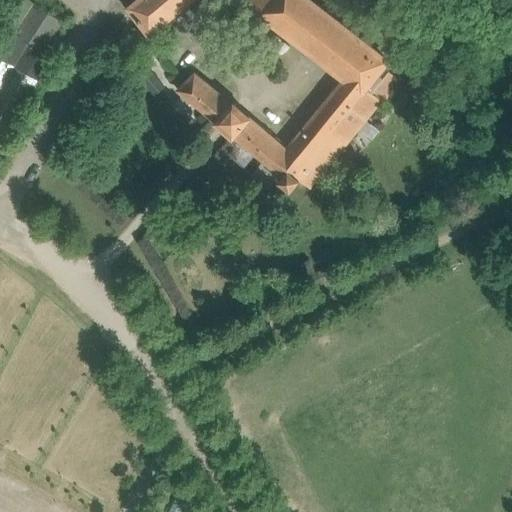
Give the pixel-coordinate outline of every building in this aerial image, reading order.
[(134,0),(129,5),(150,33),(188,0),(134,0)] [(389,61),(309,0),(244,0),(243,1),(344,80),(367,89),(383,68),(389,61)] [(62,20),(36,3),(17,32),(43,49),(62,20)] [(11,34),(5,30),(0,37),(0,145),(54,56),(43,49),(17,32),(14,30),(11,34)] [(146,66),(134,78),(153,97),(165,85),(146,66)] [(367,89),(381,100),(398,79),(383,68),(367,89)] [(235,106),(195,72),(178,89),(219,123),(235,106)] [(344,80),(297,137),(329,164),(355,132),(365,120),(381,100),(367,89),(344,80)] [(241,111),(235,106),(219,123),(225,128),(230,132),(246,115),(241,111)] [(297,137),(287,150),(246,115),(230,132),(282,176),(279,181),(290,190),(299,180),(309,188),(329,164),(297,137)] [(365,120),(355,132),(368,143),(378,130),(365,120)]
